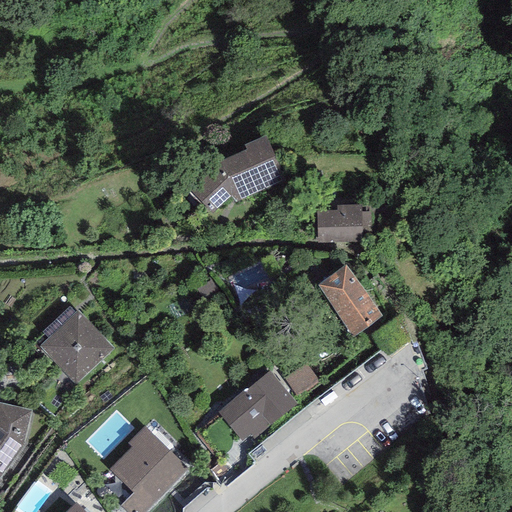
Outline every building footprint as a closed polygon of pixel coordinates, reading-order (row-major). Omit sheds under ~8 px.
[(217,162),(187,190),(210,216),(231,196),(235,203),(287,180),(268,136),(245,144),(247,150),(217,162)] [(361,204),(336,204),(336,211),(316,211),(317,243),(362,242),(362,236),(371,236),(371,206),(361,206),(361,204)] [(383,315),(344,264),(316,284),(353,337),(383,315)] [(114,349),(77,310),(39,346),(75,385),(114,349)] [(306,363),(284,378),(297,397),(319,381),(306,363)] [(246,389),(218,412),(242,441),(250,435),(254,439),(297,404),(270,372),(247,390),(246,389)] [(32,411),(0,402),(0,478),(25,447),(32,411)] [(145,511),(188,469),(144,425),(128,442),(133,446),(110,470),(133,493),(121,505),(127,511),(145,511)] [(83,511),(75,503),(65,511),(83,511)]
